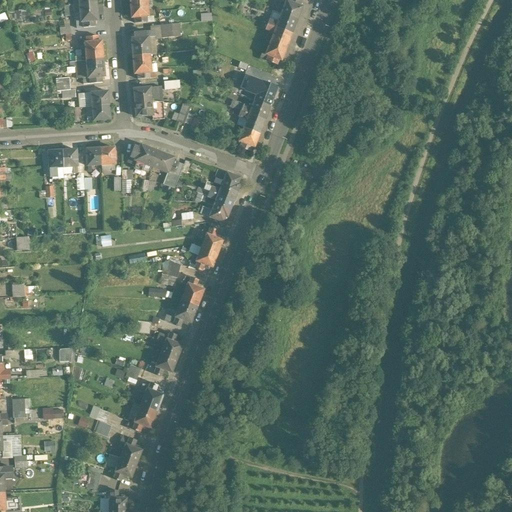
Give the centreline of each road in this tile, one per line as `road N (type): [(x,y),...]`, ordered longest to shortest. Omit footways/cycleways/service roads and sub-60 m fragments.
road 1 (track): [(490,0),(436,119),(395,250),(366,416),(360,511)]
road 2 (tertiary): [(262,176),(178,395),(147,511)]
road 3 (tertiary): [(331,0),(262,176)]
road 4 (residential): [(123,130),(262,176)]
road 5 (residential): [(123,130),(112,0)]
road 6 (residential): [(0,137),(123,130)]
